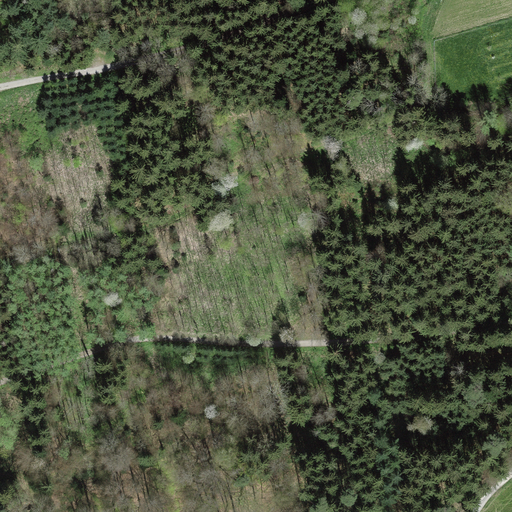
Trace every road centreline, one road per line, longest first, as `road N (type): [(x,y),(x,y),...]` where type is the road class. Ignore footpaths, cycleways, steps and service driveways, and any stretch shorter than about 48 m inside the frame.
road 1 (track): [(511,322),(357,343),(154,338),(0,383)]
road 2 (track): [(0,88),(118,66),(325,0)]
